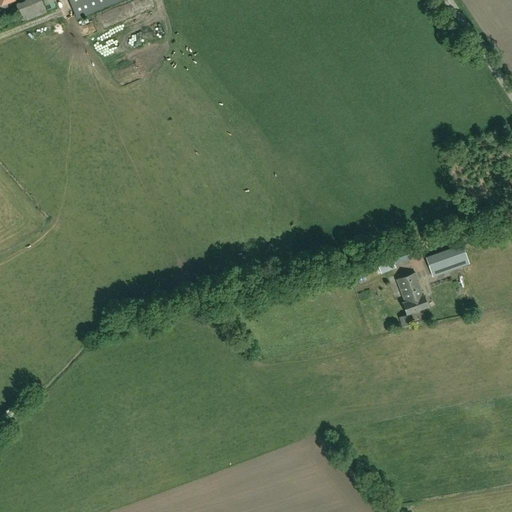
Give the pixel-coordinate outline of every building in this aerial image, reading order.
[(21,22),(46,12),(41,0),(24,0),(15,4),(21,22)] [(55,7),(52,0),(43,0),(47,10),(55,7)] [(69,0),(77,18),(121,0),(69,0)] [(55,22),(56,31),(64,30),(63,21),(55,22)] [(432,278),(469,264),(462,243),(425,257),(432,278)] [(381,273),(395,268),(394,264),(412,258),(409,248),(376,261),(381,273)] [(356,274),(364,271),(364,270),(377,265),(376,261),(354,268),(356,274)] [(423,295),(415,273),(397,280),(405,302),(403,303),(407,314),(428,307),(424,295),(423,295)]
